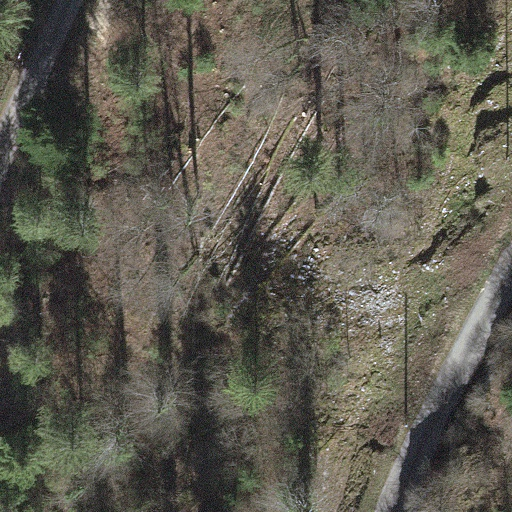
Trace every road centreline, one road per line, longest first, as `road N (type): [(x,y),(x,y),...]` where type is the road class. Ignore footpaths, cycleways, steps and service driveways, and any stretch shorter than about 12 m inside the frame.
road 1 (unclassified): [(397,511),(511,267)]
road 2 (unclassified): [(0,136),(56,0)]
